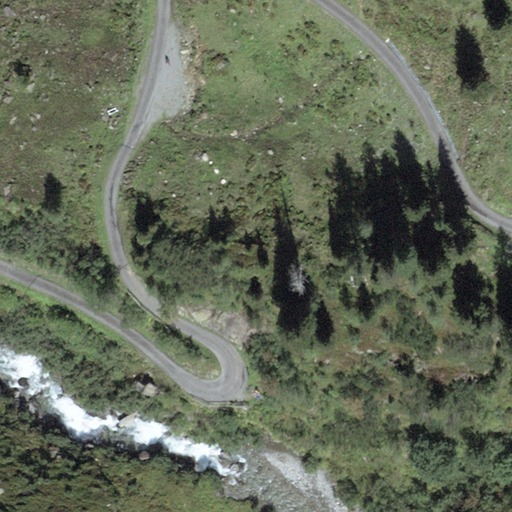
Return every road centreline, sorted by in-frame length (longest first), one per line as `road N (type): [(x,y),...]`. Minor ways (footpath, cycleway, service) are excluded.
road 1 (track): [(168,0),(156,72),(113,193),(132,286),(223,353),(228,378),(211,390),(190,386),(105,315),(0,263)]
road 2 (track): [(511,218),(481,202),(423,91),(376,34),(333,0)]
